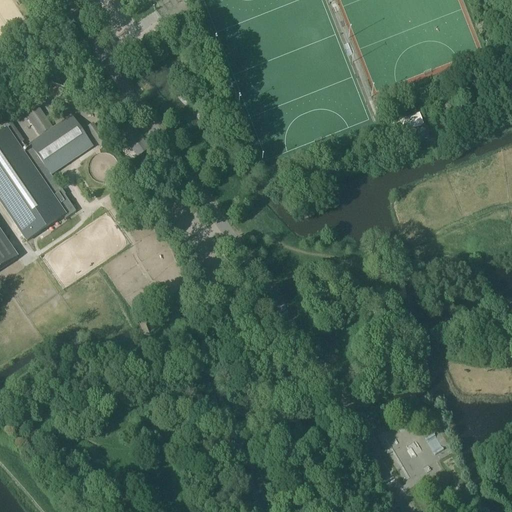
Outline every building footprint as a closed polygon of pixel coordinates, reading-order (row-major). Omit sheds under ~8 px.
[(28,117),(42,137),(52,130),(38,110),(28,117)] [(419,114),(391,125),(395,135),(424,124),(419,114)] [(0,135),(0,203),(27,242),(63,217),(65,220),(75,213),(49,176),(91,147),(71,119),(25,152),(6,125),(2,128),(5,132),(0,135)] [(87,129),(100,149),(107,144),(94,125),(87,129)] [(147,149),(131,127),(121,134),(137,156),(147,149)] [(0,270),(19,258),(0,230),(0,270)]
